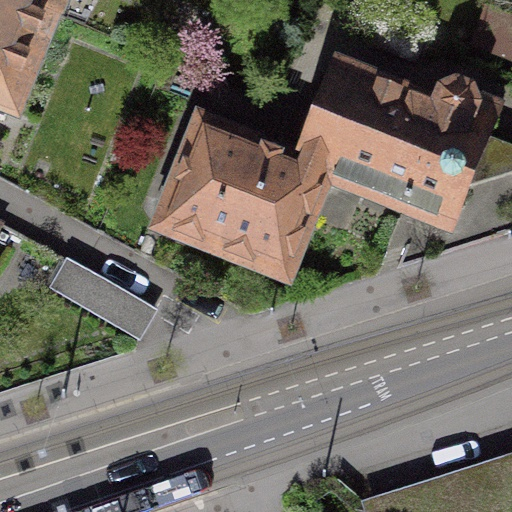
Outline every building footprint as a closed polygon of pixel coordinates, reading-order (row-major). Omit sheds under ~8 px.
[(10,105),(48,11),(18,0),(0,0),(0,118),(4,120),(10,105)] [(18,0),(48,11),(52,0),(18,0)] [(326,102),(318,99),(305,132),(313,135),(301,165),(324,175),(401,205),(400,207),(404,209),(406,206),(444,221),(443,224),(448,226),(469,173),(493,110),(489,108),(488,110),(474,105),(473,102),(472,99),(471,96),(469,94),(467,92),(465,90),(462,89),(459,88),(457,88),(454,88),(451,89),(448,90),(446,92),(444,94),(442,96),(440,99),(436,110),(408,99),(410,96),(405,94),(404,97),(375,86),(376,83),(372,81),(371,84),(342,73),(344,70),(339,68),(326,102)] [(301,165),(203,127),(164,227),(266,267),(271,254),(290,261),(304,227),(324,175),(301,165)] [(154,310),(72,262),(55,291),(97,315),(137,338),(154,310)] [(511,511),(511,463),(460,480),(369,509),(370,511),(511,511)]
